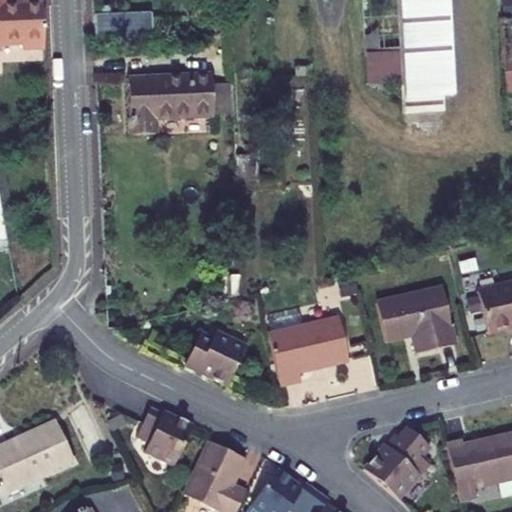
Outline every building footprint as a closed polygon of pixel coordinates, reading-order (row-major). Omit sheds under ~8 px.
[(23,45),(23,50),(44,49),(42,0),(22,0),(22,4),(3,4),(3,0),(0,0),(0,51),(2,51),(2,46),(23,45)] [(361,0),(366,86),(401,84),(397,0),(361,0)] [(443,96),(454,96),(449,0),(397,0),(401,84),(402,114),(444,112),(443,96)] [(311,66),(296,67),(296,79),(312,78),(311,66)] [(155,119),(213,116),(211,75),(126,79),(130,135),(156,134),(155,119)] [(219,275),(220,304),(235,300),(242,299),(241,275),(219,275)] [(337,279),(342,296),(357,292),(353,275),(337,279)] [(511,326),(511,282),(477,291),(486,333),(511,326)] [(416,353),(455,344),(442,287),(377,303),(385,342),(412,336),(416,353)] [(246,309),(254,312),(257,304),(250,301),(246,309)] [(302,325),(299,313),(266,321),(269,334),(268,334),(280,386),(302,381),(299,371),(349,360),(339,317),(302,325)] [(199,373),(227,387),(246,345),(217,332),(212,342),(200,337),(187,366),(200,372),(199,373)] [(194,426),(165,412),(164,415),(151,408),(143,425),(137,437),(149,443),(144,453),(174,468),(194,426)] [(56,421),(0,446),(0,496),(75,462),(56,421)] [(387,448),(384,447),(364,470),(399,499),(429,465),(423,460),(432,449),(408,429),(400,440),(396,437),(387,448)] [(511,479),(511,433),(463,445),(461,440),(447,444),(460,502),(475,499),(472,489),(511,479)] [(237,511),(248,490),(235,485),(247,461),(209,442),(183,495),(217,511),(237,511)] [(108,465),(112,483),(123,481),(119,463),(108,465)] [(278,470),(251,507),(257,511),(287,511),(288,510),(290,511),(303,511),(317,492),(305,484),(302,488),(278,470)] [(336,511),(327,505),(329,500),(317,492),(303,511),(336,511)]
